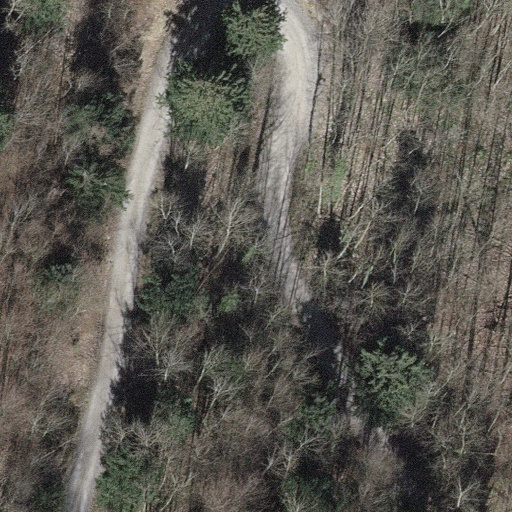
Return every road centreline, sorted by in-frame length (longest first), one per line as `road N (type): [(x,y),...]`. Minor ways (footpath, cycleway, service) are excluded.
road 1 (track): [(245,0),(280,11),(297,44),(297,76),(259,194),(276,256),(327,329),(413,511)]
road 2 (track): [(73,511),(121,344),(127,207),(200,39),(242,0)]
